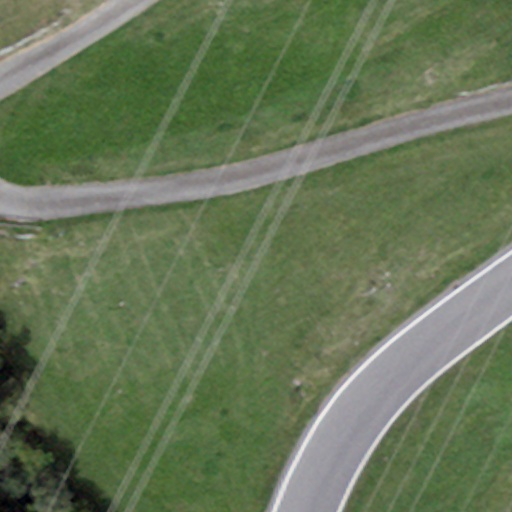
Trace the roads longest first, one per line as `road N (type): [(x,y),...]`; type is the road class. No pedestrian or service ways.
road 1 (track): [(511,102),(210,185),(82,203),(0,199)]
road 2 (unclassified): [(305,511),(343,434),(375,396),(511,288)]
road 3 (track): [(0,80),(129,0)]
